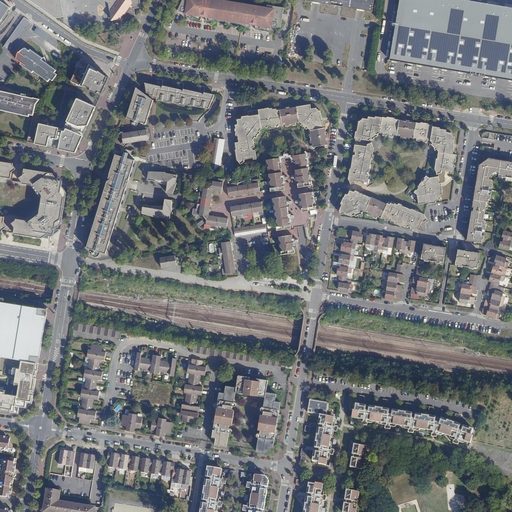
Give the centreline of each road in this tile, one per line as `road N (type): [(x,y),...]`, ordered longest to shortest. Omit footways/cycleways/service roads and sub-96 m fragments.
road 1 (residential): [(40,427),(287,467)]
road 2 (residential): [(131,62),(347,97)]
road 3 (residential): [(301,381),(474,415)]
road 4 (tertiary): [(69,260),(40,427)]
road 5 (residential): [(216,359),(126,342),(110,395)]
road 6 (residential): [(14,0),(86,49),(130,65)]
road 7 (residential): [(347,97),(473,118)]
road 8 (residential): [(453,236),(327,221)]
road 9 (residential): [(327,221),(347,97)]
road 10 (residential): [(192,280),(69,260)]
road 11 (residential): [(453,236),(473,118)]
